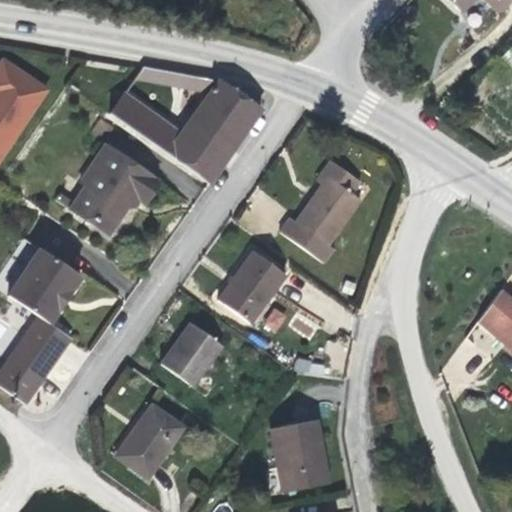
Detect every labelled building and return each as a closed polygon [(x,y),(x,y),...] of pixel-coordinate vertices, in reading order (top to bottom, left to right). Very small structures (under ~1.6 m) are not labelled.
[(435,0),(434,1),(454,18),(470,0),(474,0),(481,5),(494,16),(507,0),(435,0)] [(0,154),(46,88),(3,59),(0,62),(0,154)] [(208,107),(222,88),(147,72),(133,91),(208,107)] [(241,101),(222,88),(208,107),(180,144),(124,104),(110,124),(116,129),(205,192),(261,115),(241,101)] [(116,129),(110,124),(101,118),(86,136),(102,147),(116,129)] [(104,155),(79,188),(84,193),(69,214),(105,241),(122,216),(130,204),(141,212),(156,191),(104,155)] [(310,210),(285,246),(315,268),(349,224),(339,218),(348,206),(318,186),(310,196),(317,202),(310,210)] [(44,249),(10,298),(33,314),(49,324),(66,300),(82,277),(44,249)] [(236,275),(219,300),(254,324),(285,276),(252,252),(236,275)] [(511,303),(499,294),(475,326),(511,354),(511,303)] [(263,323),(272,332),(285,319),(276,309),(263,323)] [(290,330),(313,338),(319,319),(296,312),(290,330)] [(52,369),(72,340),(57,330),(49,324),(33,314),(0,361),(0,387),(26,406),(45,380),(52,369)] [(216,346),(188,325),(179,336),(159,364),(187,385),(216,346)] [(179,432),(148,409),(130,435),(116,455),(147,477),(179,432)] [(317,424),(269,431),(282,491),(325,484),(320,455),(323,455),(317,424)]
